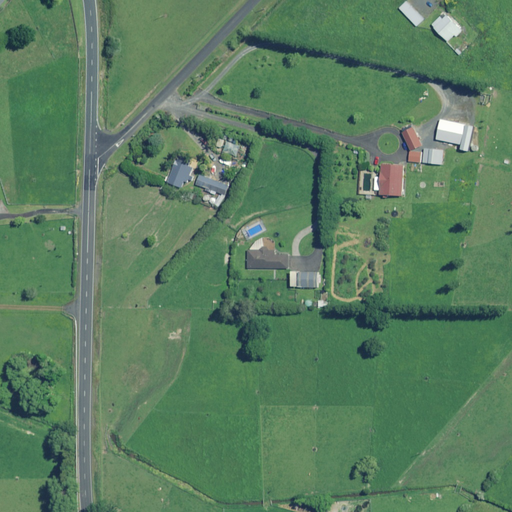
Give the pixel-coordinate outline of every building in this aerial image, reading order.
[(425,20),(407,2),(400,9),(418,27),(425,20)] [(465,31),(449,15),(444,20),(441,17),(433,25),(449,42),(456,35),(458,38),(465,31)] [(475,127),(442,120),(437,139),(463,145),(462,150),(470,151),(475,127)] [(424,145),(416,128),(404,133),(412,151),(424,145)] [(250,145),(244,143),(242,149),(248,151),(250,145)] [(444,150),(425,149),(424,163),(443,165),(444,150)] [(422,153),(411,152),(410,162),(422,163),(422,153)] [(194,167),(177,161),(169,183),(183,188),(185,181),(188,182),(194,167)] [(405,166),(383,165),(382,178),(379,178),(379,188),(381,189),(381,195),(404,196),(405,181),(405,166)] [(230,186),(201,175),(197,185),(226,196),(230,186)] [(252,234),(244,229),(239,238),(247,242),(252,234)] [(277,255),(277,254),(276,252),(276,251),(275,250),(274,249),(273,248),(271,248),(270,247),(268,247),(267,247),(266,248),(264,248),(263,249),(262,250),(261,251),(249,251),(248,268),(290,269),(290,255),(277,255)] [(318,288),(319,273),(293,272),(292,287),(318,288)]
